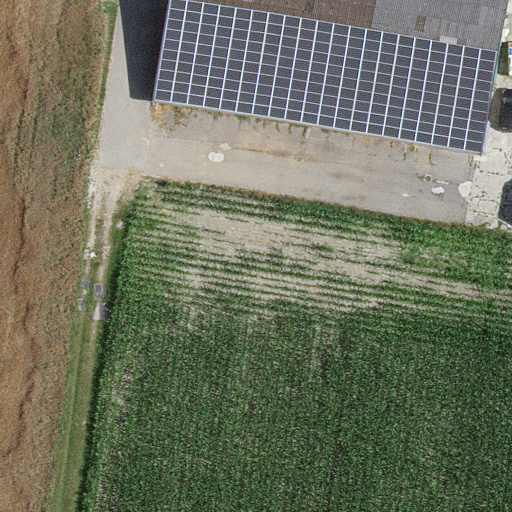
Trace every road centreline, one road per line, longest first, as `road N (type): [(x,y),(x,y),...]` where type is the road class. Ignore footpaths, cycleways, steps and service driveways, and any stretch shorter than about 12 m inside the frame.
road 1 (track): [(113,147),(511,218)]
road 2 (track): [(113,147),(62,511)]
road 3 (track): [(113,147),(134,0)]
